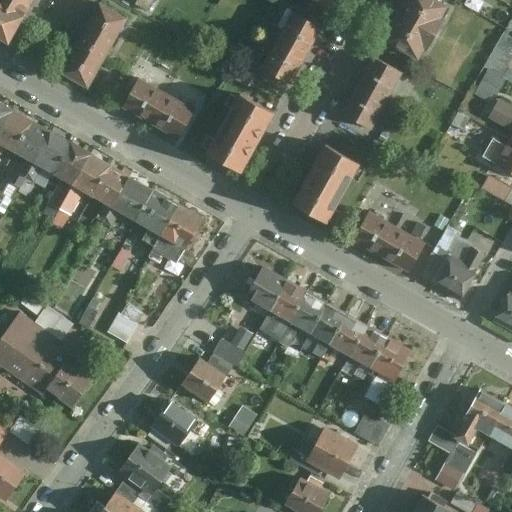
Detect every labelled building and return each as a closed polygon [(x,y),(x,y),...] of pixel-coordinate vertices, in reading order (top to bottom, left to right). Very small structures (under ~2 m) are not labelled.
[(0,0),(0,43),(9,48),(28,16),(0,0)] [(0,0),(28,16),(36,0),(0,0)] [(300,0),(329,15),(337,0),(300,0)] [(446,5),(436,0),(405,0),(381,46),(415,64),(419,56),(422,58),(443,18),(440,17),(446,5)] [(126,17),(99,3),(78,41),(106,55),(126,17)] [(273,42),(303,59),(320,29),(289,12),(273,42)] [(511,68),(510,68),(511,62),(511,31),(505,29),(481,95),(498,101),(506,79),(511,81),(511,68)] [(86,92),(106,55),(78,41),(59,78),(86,92)] [(303,59),(273,42),(256,72),(287,88),(303,59)] [(356,85),(386,101),(401,72),(371,57),(356,85)] [(241,65),(235,73),(249,85),(256,77),(241,65)] [(122,106),(150,122),(167,94),(139,78),(122,106)] [(370,132),(386,101),(356,85),(340,116),(370,132)] [(150,122),(179,139),(196,110),(167,94),(150,122)] [(237,178),(273,113),(239,94),(203,160),(237,178)] [(0,136),(15,111),(0,103),(0,136)] [(511,108),(500,103),(491,120),(511,130),(511,108)] [(35,123),(15,111),(0,136),(0,157),(4,151),(16,157),(35,123)] [(54,133),(35,123),(16,157),(20,159),(8,182),(22,190),(27,181),(54,133)] [(74,145),(54,133),(27,181),(35,184),(43,172),(55,179),(74,145)] [(511,174),(511,143),(509,150),(494,143),(485,160),(511,174)] [(94,156),(74,145),(55,179),(62,183),(48,206),(60,212),(94,156)] [(324,227),(359,164),(324,145),(289,208),(324,227)] [(113,166),(94,156),(60,212),(72,219),(85,196),(94,201),(113,166)] [(395,161),(383,180),(414,200),(426,182),(395,161)] [(113,166),(94,201),(104,206),(96,219),(105,224),(132,177),(113,166)] [(511,183),(492,176),(486,191),(511,200),(511,195),(511,183)] [(157,190),(132,177),(105,224),(114,229),(121,216),(137,225),(157,190)] [(182,206),(157,190),(137,225),(150,233),(144,243),(157,250),(182,206)] [(207,219),(182,206),(157,250),(155,253),(179,267),(207,219)] [(397,227),(369,212),(350,246),(378,262),(397,227)] [(425,243),(397,227),(378,262),(406,277),(425,243)] [(432,287),(458,301),(484,254),(472,248),(463,265),(450,257),(447,263),(432,287)] [(417,278),(432,287),(447,263),(431,254),(417,278)] [(271,308),(289,276),(266,263),(247,295),(271,308)] [(309,288),(289,276),(271,308),(260,328),(279,339),(292,317),(309,288)] [(309,288),(292,317),(312,329),(329,300),(309,288)] [(511,288),(492,324),(511,334),(511,288)] [(349,312),(329,300),(312,329),(331,340),(349,312)] [(349,312),(331,340),(352,352),(369,324),(349,312)] [(119,315),(107,335),(127,346),(138,326),(119,315)] [(22,317),(0,347),(0,365),(43,394),(47,389),(76,410),(94,384),(66,364),(71,359),(53,346),(57,342),(22,317)] [(390,337),(369,324),(352,352),(373,365),(390,337)] [(245,325),(235,342),(226,337),(217,351),(240,365),(258,333),(245,325)] [(390,337),(373,365),(370,369),(378,373),(366,395),(383,403),(414,350),(390,337)] [(200,358),(183,384),(209,401),(226,376),(200,358)] [(506,405),(480,391),(457,433),(473,441),(481,427),(490,433),(506,405)] [(506,405),(490,433),(511,444),(511,397),(507,406),(506,405)] [(171,399),(152,425),(153,426),(173,441),(179,445),(198,419),(171,399)] [(233,427),(249,435),(261,412),(245,404),(233,427)] [(379,444),(391,422),(370,411),(358,433),(379,444)] [(0,423),(0,500),(6,505),(28,474),(0,454),(0,447),(11,432),(0,423)] [(361,443),(327,425),(309,457),(343,475),(361,443)] [(173,441),(153,426),(148,434),(168,448),(173,441)] [(141,440),(120,470),(127,475),(145,488),(153,493),(174,464),(166,458),(170,453),(154,441),(150,446),(141,440)] [(320,511),(333,490),(303,474),(294,489),(284,484),(277,497),(304,511),(320,511)] [(145,488),(127,475),(122,482),(140,494),(145,488)] [(140,494),(122,482),(116,490),(146,511),(149,511),(157,511),(160,509),(140,494)] [(427,488),(413,511),(454,511),(458,506),(427,488)] [(91,511),(145,511),(146,511),(116,490),(115,490),(106,503),(99,499),(91,511)]
